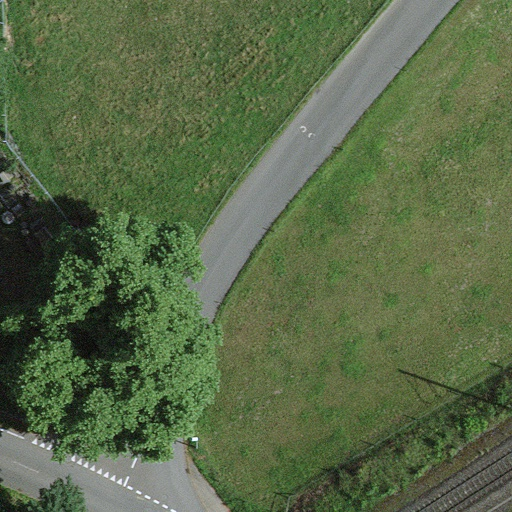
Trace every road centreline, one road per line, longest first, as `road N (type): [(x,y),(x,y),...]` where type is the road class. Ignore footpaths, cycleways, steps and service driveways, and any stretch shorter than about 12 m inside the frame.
road 1 (unclassified): [(417,0),(264,193),(188,314),(120,509)]
road 2 (unclassified): [(120,509),(0,458)]
